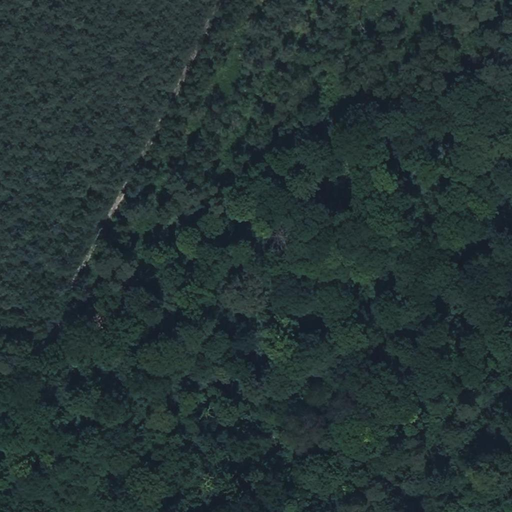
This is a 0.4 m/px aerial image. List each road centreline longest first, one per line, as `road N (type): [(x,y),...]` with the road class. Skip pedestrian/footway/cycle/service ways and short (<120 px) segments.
road 1 (track): [(0,436),(110,445),(282,364),(511,227)]
road 2 (track): [(213,0),(46,347)]
